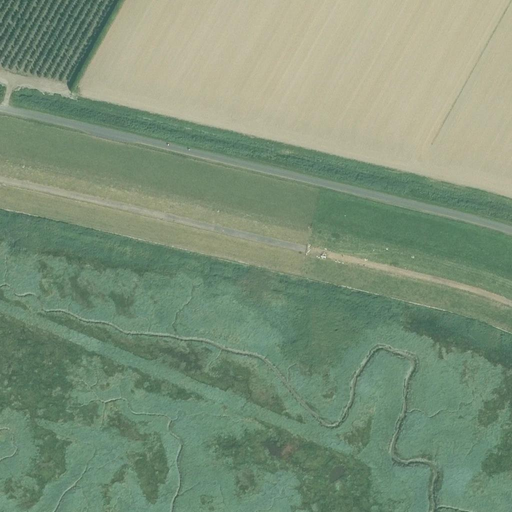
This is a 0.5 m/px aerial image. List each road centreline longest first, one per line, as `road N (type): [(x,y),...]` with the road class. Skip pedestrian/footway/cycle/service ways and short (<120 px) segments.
road 1 (track): [(511,304),(472,285),(0,177)]
road 2 (unclassified): [(511,231),(0,109)]
